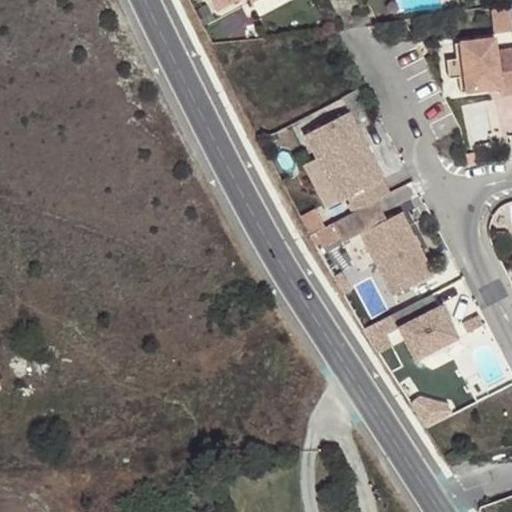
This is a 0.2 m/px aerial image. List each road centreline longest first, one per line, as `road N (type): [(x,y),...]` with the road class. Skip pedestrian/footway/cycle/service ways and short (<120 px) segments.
road 1 (secondary): [(435,511),(140,0)]
road 2 (residential): [(361,40),(443,196),(461,213)]
road 3 (residential): [(461,213),(467,247),(511,332)]
